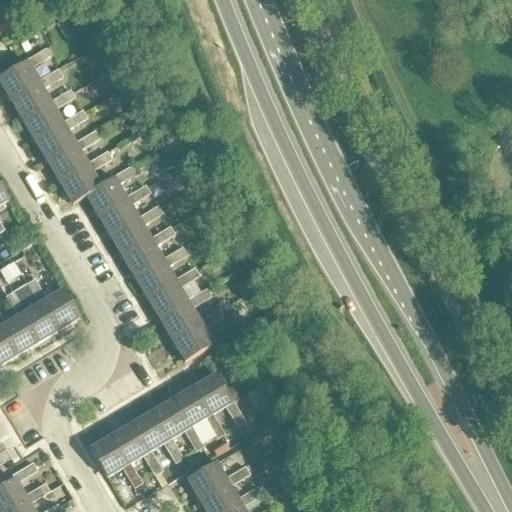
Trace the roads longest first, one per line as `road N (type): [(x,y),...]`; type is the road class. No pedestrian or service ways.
road 1 (primary): [(220,0),(343,275),(492,511)]
road 2 (primary): [(510,511),(311,115),(262,0)]
road 3 (residential): [(0,148),(105,337),(105,358),(93,376),(71,386),(55,421),(102,511)]
